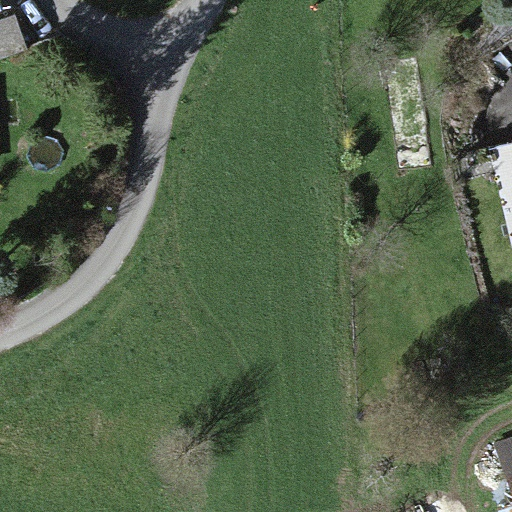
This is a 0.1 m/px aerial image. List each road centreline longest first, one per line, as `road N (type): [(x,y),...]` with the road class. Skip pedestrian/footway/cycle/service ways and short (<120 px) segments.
road 1 (residential): [(172,53),(151,148),(112,253),(53,313),(0,338)]
road 2 (residential): [(172,53),(50,0)]
